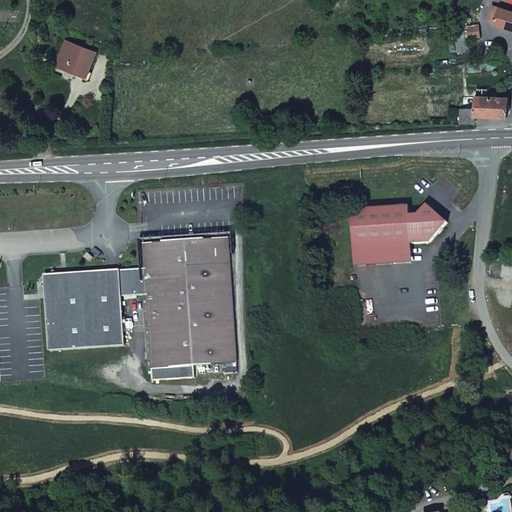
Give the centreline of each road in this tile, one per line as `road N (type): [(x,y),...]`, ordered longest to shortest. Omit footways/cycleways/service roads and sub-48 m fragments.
road 1 (primary): [(44,170),(493,137)]
road 2 (residential): [(493,137),(477,275),(483,313),(511,359)]
